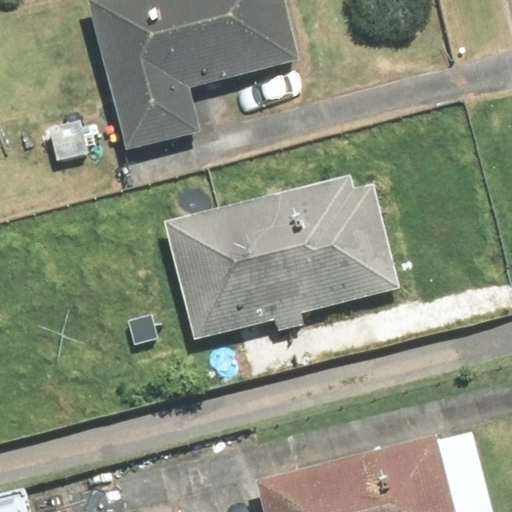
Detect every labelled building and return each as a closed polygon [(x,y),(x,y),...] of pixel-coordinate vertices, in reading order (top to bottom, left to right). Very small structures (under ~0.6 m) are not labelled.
[(210,79),(313,55),(299,0),(102,0),(138,149),(222,129),(210,79)] [(384,165),(182,216),(212,333),(414,283),(384,165)] [(508,511),(488,427),(273,478),(281,511),(508,511)] [(64,479),(70,511),(106,511),(154,504),(147,465),(64,479)] [(0,494),(0,511),(45,511),(40,486),(0,494)]
